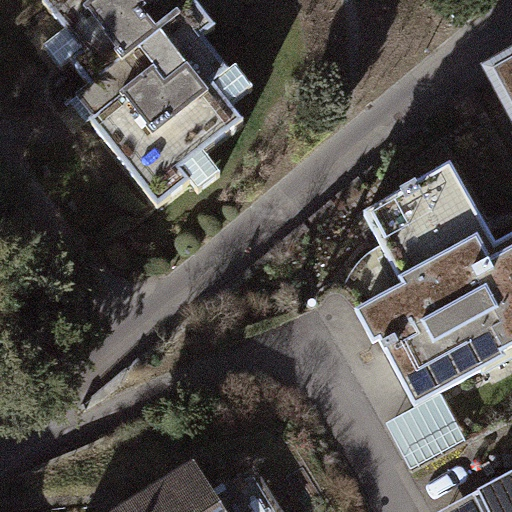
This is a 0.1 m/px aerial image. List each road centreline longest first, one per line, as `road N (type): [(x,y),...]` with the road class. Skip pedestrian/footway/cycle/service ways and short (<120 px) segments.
road 1 (residential): [(3,445),(408,96),(511,17)]
road 2 (residential): [(407,511),(334,382),(306,359),(264,358),(3,445)]
